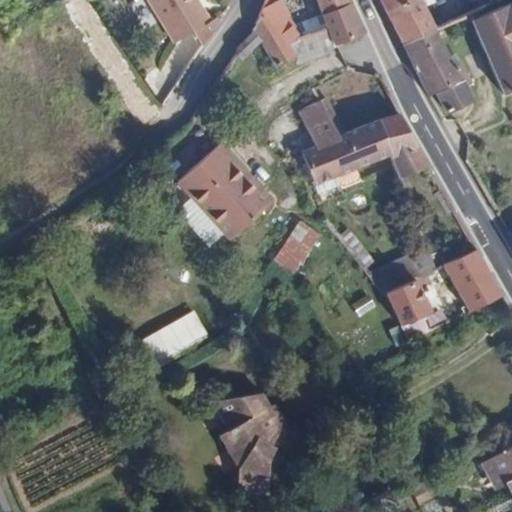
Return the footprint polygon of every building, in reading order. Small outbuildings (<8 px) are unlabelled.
[(199,35),(213,26),(196,0),(146,0),(177,48),(199,35)] [(273,66),(292,54),(288,45),(302,39),(289,24),(282,7),(279,0),(264,0),(251,30),(251,31),(273,66)] [(333,41),(362,31),(349,3),(346,3),(344,0),(315,0),(326,27),(327,27),(333,41)] [(401,44),(433,30),(418,0),(378,0),(401,44)] [(511,2),(469,21),(502,94),(511,89),(511,2)] [(199,35),(209,49),(221,27),(218,23),(213,26),(199,35)] [(335,45),(333,41),(327,27),(302,39),(288,45),(292,54),(297,63),(335,45)] [(425,95),(425,96),(432,93),(441,112),(467,102),(461,89),(467,86),(458,65),(452,67),(433,30),(401,44),(425,95)] [(398,177),(427,167),(397,113),(333,139),(316,100),(297,112),(315,147),(301,154),(313,184),(388,154),(398,177)] [(215,151),(179,184),(229,239),(265,206),(215,151)] [(268,260),(291,275),(317,234),(295,219),(268,260)] [(467,312),(500,295),(475,249),(442,265),(467,312)] [(366,272),(375,289),(387,283),(377,265),(366,272)] [(407,342),(420,336),(413,320),(428,313),(413,280),(384,293),(407,342)] [(137,338),(152,366),(205,337),(190,310),(137,338)] [(411,352),(356,380),(363,389),(416,363),(411,352)] [(262,389),(207,384),(225,424),(216,429),(232,466),(231,489),(263,490),(266,442),(275,428),(285,423),(275,401),(268,403),(262,389)] [(510,496),(511,494),(511,448),(480,464),(495,495),(507,489),(510,496)] [(421,488),(412,493),(418,504),(427,499),(421,488)]
